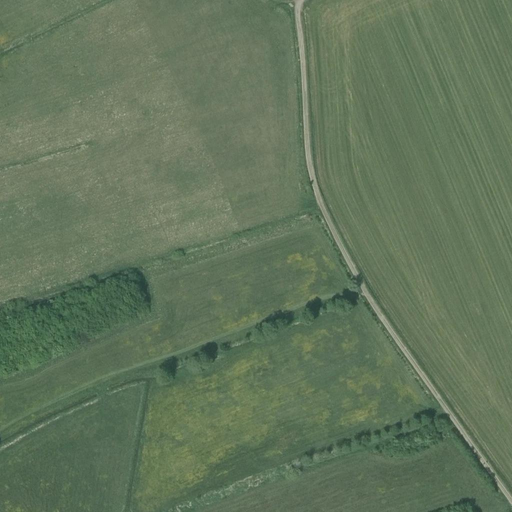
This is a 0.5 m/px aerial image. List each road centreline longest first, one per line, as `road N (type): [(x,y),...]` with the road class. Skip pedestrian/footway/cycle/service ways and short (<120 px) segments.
road 1 (track): [(295,0),(308,172),(366,292)]
road 2 (track): [(366,292),(511,508)]
